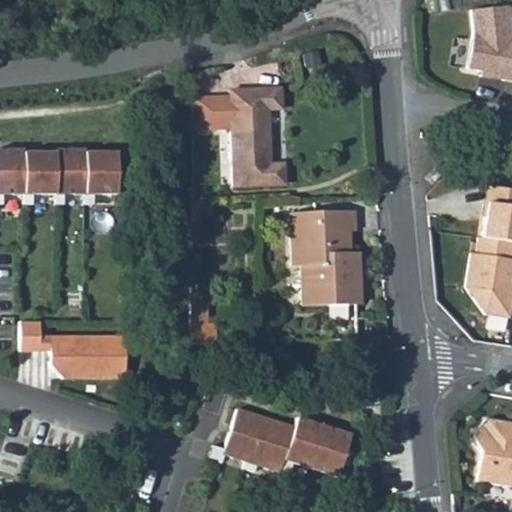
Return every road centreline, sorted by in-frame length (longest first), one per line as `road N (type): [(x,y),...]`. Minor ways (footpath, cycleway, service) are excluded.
road 1 (residential): [(384,0),(419,362)]
road 2 (unclassified): [(327,0),(210,45),(0,76)]
road 3 (residential): [(0,393),(160,442),(172,472),(159,511)]
road 4 (residential): [(419,362),(429,511)]
